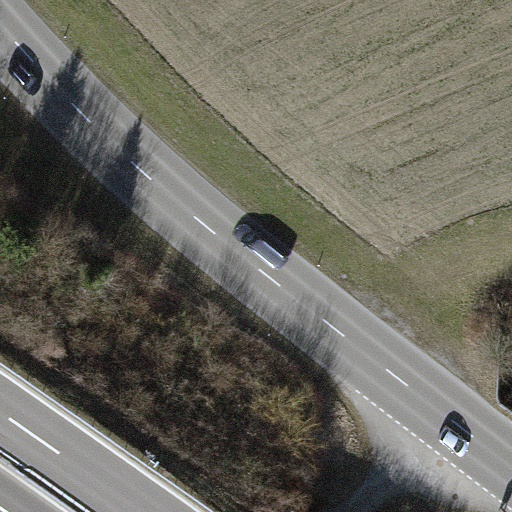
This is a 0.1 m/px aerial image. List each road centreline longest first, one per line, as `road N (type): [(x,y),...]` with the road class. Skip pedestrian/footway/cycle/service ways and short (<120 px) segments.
road 1 (secondary): [(0,25),(118,152),(511,471)]
road 2 (trunk): [(141,511),(0,412)]
road 3 (track): [(355,511),(459,427)]
